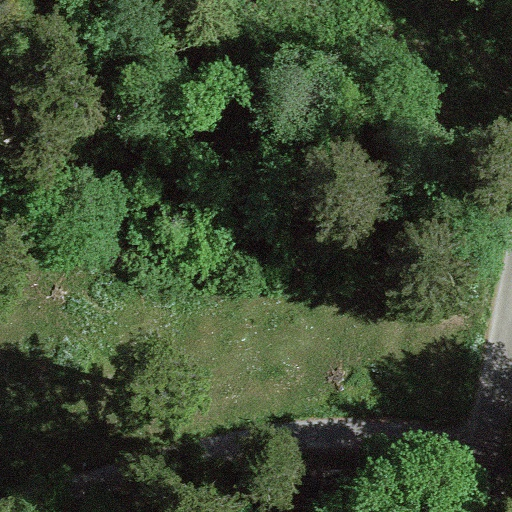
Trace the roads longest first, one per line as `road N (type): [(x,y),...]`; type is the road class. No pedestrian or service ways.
road 1 (track): [(18,511),(502,354)]
road 2 (unclassified): [(464,511),(511,312)]
